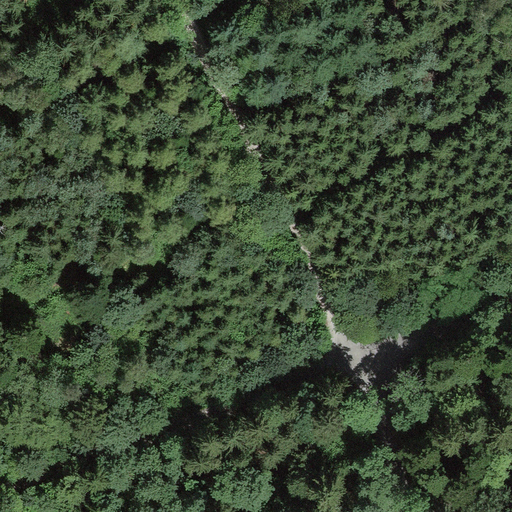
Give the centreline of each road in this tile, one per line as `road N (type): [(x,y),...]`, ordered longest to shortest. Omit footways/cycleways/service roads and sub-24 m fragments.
road 1 (track): [(174,0),(349,353)]
road 2 (track): [(0,490),(222,390),(349,353)]
road 3 (unclassified): [(511,280),(349,353),(390,511)]
